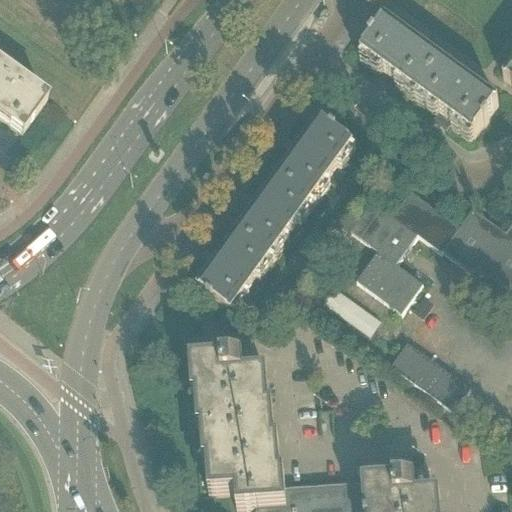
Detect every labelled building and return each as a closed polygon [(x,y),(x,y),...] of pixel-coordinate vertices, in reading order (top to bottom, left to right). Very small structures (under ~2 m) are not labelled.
[(370,47),(361,60),(383,76),(395,85),(417,101),(441,68),(429,59),(429,58),(428,57),(427,58),(417,51),(415,49),(409,45),(399,37),(398,36),(397,36),(386,28),(387,27),(385,26),(375,41),(373,40),(369,46),(370,47)] [(441,68),(417,101),(474,141),(483,128),(485,129),(489,124),(488,122),(498,108),(484,98),(483,98),(472,90),(455,78),(455,77),(454,76),(453,77),(441,68)] [(0,70),(0,122),(21,138),(45,104),(0,70)] [(504,81),(503,82),(511,88),(511,72),(505,81),(504,81)] [(288,170),(279,182),(312,206),(352,149),(335,137),(336,135),(330,131),(329,133),(319,125),(318,127),(319,127),(310,138),(308,139),(309,140),(302,149),(296,157),(289,168),(288,168),(287,169),(288,170)] [(247,226),(238,238),(271,262),(312,206),(279,182),(270,194),(269,194),(268,195),(269,196),(248,224),(246,225),(247,226)] [(475,275),(511,300),(511,228),(506,237),(473,214),(459,233),(410,197),(392,222),(372,208),(352,237),(378,256),(357,286),(402,319),(422,291),(396,271),(418,241),(442,258),(443,257),(469,276),(475,275)] [(198,292),(197,293),(207,301),(206,303),(212,307),(213,305),(230,318),(271,262),(238,238),(229,250),(229,249),(228,251),(222,260),(215,269),(208,280),(207,279),(206,281),(207,281),(199,293),(198,292)] [(334,288),(322,304),(369,341),(382,325),(334,288)] [(390,371),(453,416),(471,392),(408,347),(390,371)] [(203,363),(189,364),(191,400),(194,400),(197,432),(191,433),(191,434),(200,433),(203,466),(197,467),(197,468),(206,467),(208,499),(202,500),(202,501),(235,499),(235,511),(422,511),(421,502),(436,501),(436,499),(416,500),(414,484),(361,487),(361,489),(284,494),(283,475),(280,475),(277,442),(274,442),(272,408),(268,409),(267,392),(249,393),(248,379),(263,378),(263,376),(242,377),(241,360),(203,363)]
